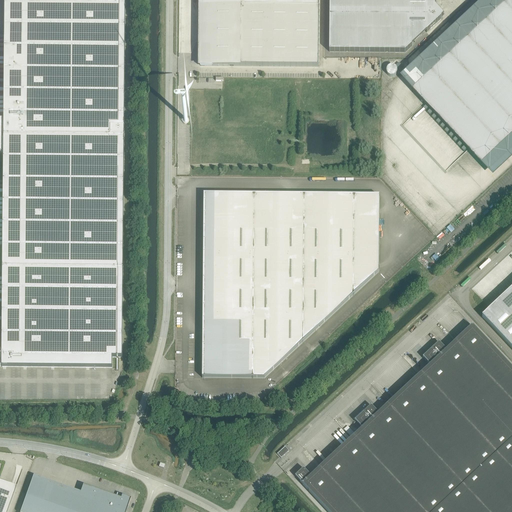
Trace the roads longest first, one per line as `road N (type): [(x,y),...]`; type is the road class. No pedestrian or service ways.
road 1 (unclassified): [(123,469),(166,317),(170,0)]
road 2 (unclassified): [(235,511),(261,481),(247,469),(268,435),(511,209)]
road 3 (track): [(122,415),(137,374),(140,0)]
road 4 (unclassified): [(123,469),(0,443)]
